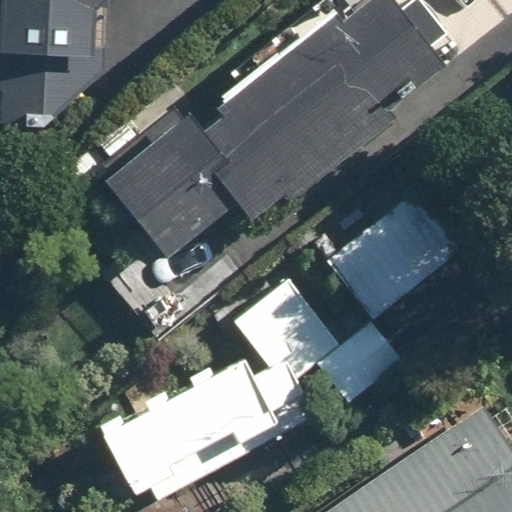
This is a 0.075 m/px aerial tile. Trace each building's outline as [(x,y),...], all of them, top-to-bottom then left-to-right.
[(18,0),(16,113),(57,114),(108,64),(109,0),(18,0)] [(203,101),(119,168),(181,245),(253,188),(268,206),(298,182),(303,189),(409,105),(404,98),(461,53),(418,0),(355,0),(213,113),(203,101)] [(334,253),(382,313),(471,241),(423,182),(334,253)] [(157,499),(356,395),(409,355),(378,315),(348,337),(297,271),(235,317),(258,348),(116,422),(157,499)] [(323,511),(511,511),(511,431),(492,401),(323,511)]
